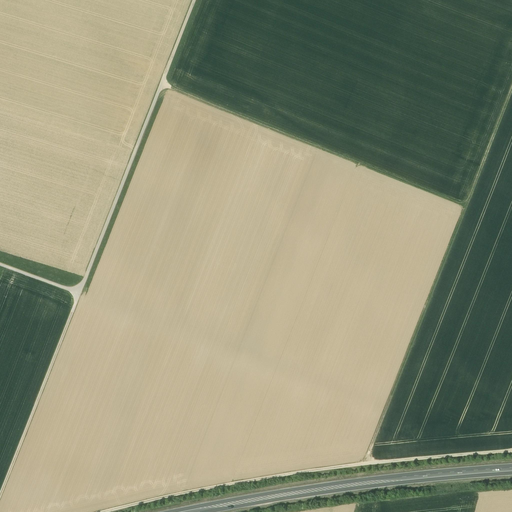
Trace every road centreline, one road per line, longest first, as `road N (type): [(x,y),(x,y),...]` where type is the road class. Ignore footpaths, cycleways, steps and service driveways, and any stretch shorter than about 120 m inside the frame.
road 1 (track): [(511,452),(371,463),(107,511)]
road 2 (track): [(387,407),(511,89)]
road 3 (track): [(466,206),(160,85)]
road 4 (trunk): [(511,469),(190,511)]
road 5 (track): [(160,85),(78,293)]
road 6 (track): [(78,293),(0,494)]
